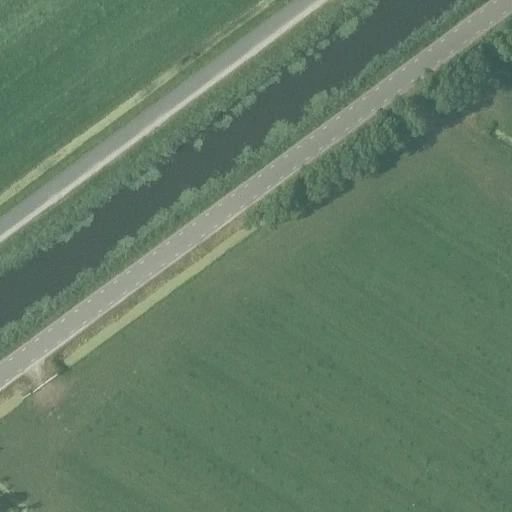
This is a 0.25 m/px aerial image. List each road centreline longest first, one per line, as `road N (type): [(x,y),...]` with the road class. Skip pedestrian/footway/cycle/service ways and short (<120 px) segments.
road 1 (tertiary): [(0,373),(508,0)]
road 2 (unclassified): [(0,226),(310,0)]
